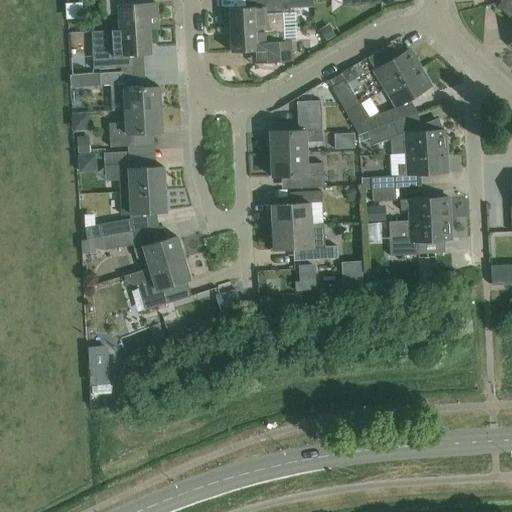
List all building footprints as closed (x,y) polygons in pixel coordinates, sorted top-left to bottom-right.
[(110,31),(156,29),(155,3),(129,5),(128,0),(104,0),(105,16),(118,15),(119,30),(110,31)] [(228,9),(229,31),(281,28),(281,14),(288,14),(287,0),(257,0),(258,7),(228,9)] [(511,0),(499,3),(511,15),(511,41),(508,46),(511,49),(511,0)] [(83,19),(82,2),(65,3),(66,20),(83,19)] [(281,28),(229,31),(230,53),(260,51),(260,63),(290,62),(289,42),(282,42),(281,28)] [(156,29),(110,31),(111,47),(90,48),(92,70),(124,68),(123,56),(149,54),(148,30),(156,29)] [(373,70),(384,89),(419,69),(408,50),(373,70)] [(419,69),(384,89),(395,108),(430,87),(419,69)] [(123,84),(122,72),(70,75),(71,88),(123,84)] [(358,105),(344,80),(330,89),(344,113),(358,105)] [(124,111),(159,110),(158,87),(123,89),(122,85),(110,86),(111,103),(123,102),(124,111)] [(159,110),(124,111),(124,123),(108,124),(109,148),(133,146),(132,134),(160,133),(159,110)] [(366,132),(392,122),(388,111),(358,122),(362,133),(366,132)] [(270,155),(305,154),(304,143),(321,142),(320,114),(296,115),(297,131),(269,132),(270,155)] [(405,154),(445,152),(443,131),(442,131),(437,121),(420,127),(420,132),(403,133),(405,154)] [(392,122),(366,132),(371,145),(397,135),(392,122)] [(344,135),(345,149),(363,147),(361,133),(344,135)] [(90,152),(89,135),(77,136),(78,153),(90,152)] [(119,192),(163,190),(162,167),(127,169),(127,152),(102,153),(103,166),(117,165),(119,192)] [(445,152),(405,154),(405,165),(397,165),(397,176),(446,174),(445,152)] [(305,164),(305,154),(270,155),(270,178),(298,177),(299,189),(323,188),(322,164),(305,164)] [(96,171),(95,155),(78,156),(79,172),(96,171)] [(395,201),(393,176),(369,178),(371,202),(395,201)] [(165,213),(163,190),(119,192),(120,215),(165,213)] [(271,228),(310,226),(308,204),(321,203),(320,192),(296,193),(297,204),(270,206),(271,228)] [(408,211),(408,221),(448,219),(447,198),(399,200),(399,211),(408,211)] [(100,237),(132,231),(129,219),(93,226),(94,215),(84,215),(84,227),(86,239),(100,237)] [(448,219),(408,221),(408,222),(390,224),(391,243),(389,244),(390,256),(418,254),(417,242),(449,241),(448,219)] [(387,223),(372,225),(374,243),(389,241),(387,223)] [(310,238),(310,226),(271,228),(272,251),(300,249),(300,261),(336,259),(336,247),(324,247),(323,237),(310,238)] [(132,231),(100,237),(103,251),(134,245),(132,231)] [(145,257),(148,268),(182,258),(175,236),(132,250),(135,259),(145,257)] [(94,252),(93,239),(80,240),(81,253),(94,252)] [(189,280),(182,258),(148,268),(148,269),(124,276),(126,282),(135,284),(143,311),(167,304),(162,288),(189,280)] [(316,267),(304,267),(305,291),(317,290),(316,267)]
